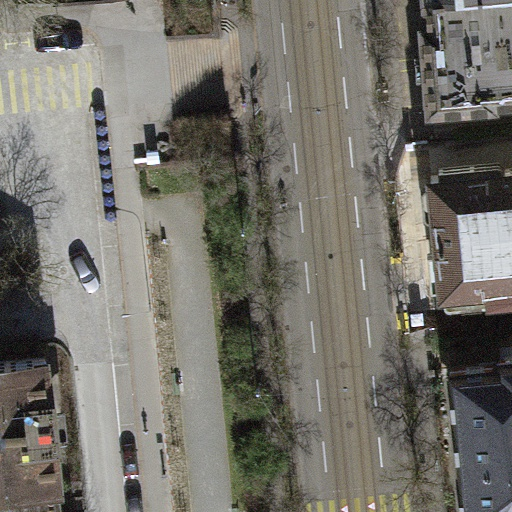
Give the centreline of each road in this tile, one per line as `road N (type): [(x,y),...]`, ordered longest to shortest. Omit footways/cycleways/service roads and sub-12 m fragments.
road 1 (tertiary): [(309,0),(359,511)]
road 2 (residential): [(0,104),(31,147),(86,312)]
road 3 (residential): [(86,312),(106,511)]
